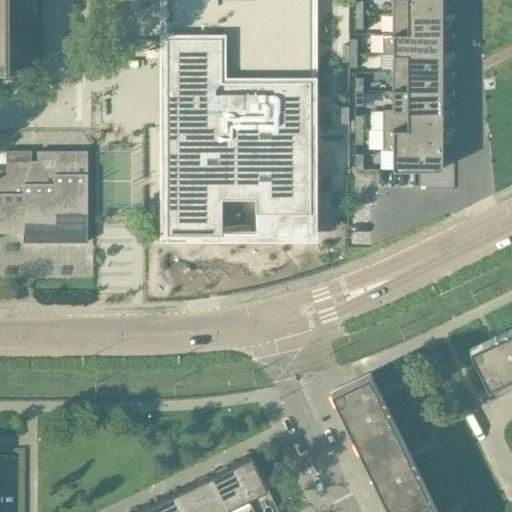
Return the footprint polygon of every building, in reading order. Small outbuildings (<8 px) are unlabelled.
[(165,0),(166,37),(166,128),(166,233),(221,233),(221,225),(221,197),(254,197),(254,212),(256,212),(310,212),(309,0),(165,0)] [(442,15),(441,0),(391,0),(392,15),(442,15)] [(442,32),(442,15),(392,15),(392,32),(442,32)] [(442,54),(442,32),(392,32),(382,32),(381,54),(391,54),(442,54)] [(442,72),(442,54),(391,54),(391,72),(442,72)] [(442,91),(442,72),(391,72),(391,91),(442,91)] [(442,109),(442,91),(391,91),(391,109),(442,109)] [(442,130),(442,109),(391,109),(381,109),(381,130),(442,130)] [(442,151),(442,130),(381,130),(381,151),(391,151),(442,151)] [(0,232),(22,232),(22,242),(87,242),(87,151),(37,151),(37,161),(30,161),(30,151),(5,151),(5,171),(0,170),(0,232)] [(442,169),(442,151),(391,151),(391,169),(442,169)] [(488,388),(511,375),(511,328),(469,349),(488,388)] [(331,392),(361,454),(399,435),(369,374),(349,384),(331,392)] [(397,511),(429,496),(412,460),(399,435),(361,454),(389,511),(397,511)] [(251,456),(231,465),(248,499),(267,489),(251,456)] [(248,499),(231,465),(212,475),(228,508),(248,499)] [(220,511),(228,508),(212,475),(192,484),(205,511),(220,511)] [(205,511),(192,484),(173,494),(181,511),(205,511)] [(181,511),(173,494),(153,503),(157,511),(181,511)] [(436,511),(429,496),(397,511),(436,511)] [(157,511),(153,503),(134,511),(157,511)]
